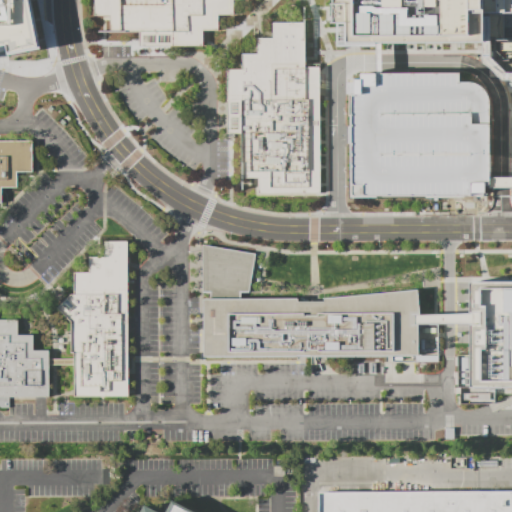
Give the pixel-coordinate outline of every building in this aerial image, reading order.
[(29,0),(39,48),(6,55),(4,45),(0,45),(0,0),(29,0)] [(136,47),(201,47),(201,31),(216,31),(216,15),(231,15),(231,0),(92,0),(92,17),(108,17),(108,33),(136,33),(136,47)] [(511,0),(330,0),(330,22),(335,23),(334,46),(374,46),(379,46),(379,43),(488,42),(488,39),(501,38),(501,13),(511,12),(511,0)] [(317,192),(318,192),(318,64),(302,64),(302,58),(302,23),(271,23),(271,39),(255,39),(255,54),(241,54),(240,54),(240,70),(225,70),(225,133),(228,133),(240,133),(240,179),(256,179),(257,183),(257,193),(317,192)] [(511,39),(492,40),(492,60),(501,60),(502,72),(511,72),(511,39)] [(347,197),(346,94),(344,94),(344,82),(351,81),(351,78),(358,78),(358,73),(374,73),(379,73),(457,72),(457,81),(468,81),(474,83),(480,87),(485,94),(486,101),(487,184),(482,184),(482,193),(481,196),(347,197)] [(0,187),(15,187),(15,171),(31,171),(31,141),(0,141),(0,187)] [(103,242),(126,241),(127,396),(71,397),(72,354),(69,353),(69,321),(55,309),(70,293),(71,272),(87,272),(87,257),(102,257),(103,242)] [(415,289),(417,314),(413,314),(412,324),(435,324),(436,361),(383,362),(382,356),(201,357),(201,298),(208,298),(208,292),(200,292),(200,244),(253,253),(247,292),(238,292),(238,298),(295,298),(295,301),(321,301),(321,298),(415,289)] [(466,281),(511,280),(511,387),(493,388),(493,401),(488,403),(457,403),(457,386),(467,386),(466,324),(477,324),(477,312),(466,312),(466,281)] [(0,397),(47,397),(47,350),(32,350),(31,334),(17,335),(17,319),(0,319),(0,397)] [(467,386),(466,357),(457,358),(457,386),(467,386)] [(318,511),(318,491),(511,488),(511,511),(318,511)] [(137,511),(142,505),(156,511),(163,511),(170,500),(192,511),(137,511)]
